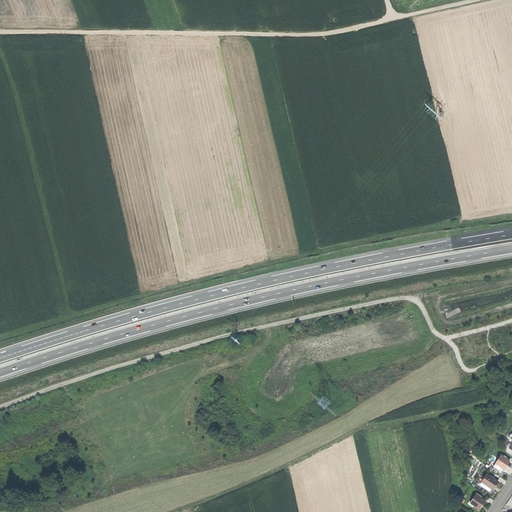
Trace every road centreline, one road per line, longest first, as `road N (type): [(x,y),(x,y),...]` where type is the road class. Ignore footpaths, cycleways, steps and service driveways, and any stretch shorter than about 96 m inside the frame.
road 1 (track): [(0,407),(234,331),(511,279)]
road 2 (trunk): [(0,372),(263,296),(511,248)]
road 3 (trunk): [(511,234),(228,291),(0,358)]
road 4 (track): [(0,32),(306,35),(476,0)]
